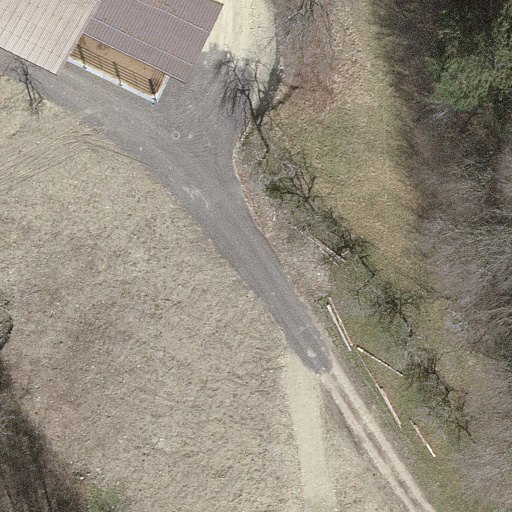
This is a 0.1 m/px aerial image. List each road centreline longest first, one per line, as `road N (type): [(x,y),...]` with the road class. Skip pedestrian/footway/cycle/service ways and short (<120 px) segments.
road 1 (track): [(425,511),(201,142),(152,100),(0,39)]
road 2 (track): [(299,308),(323,511)]
